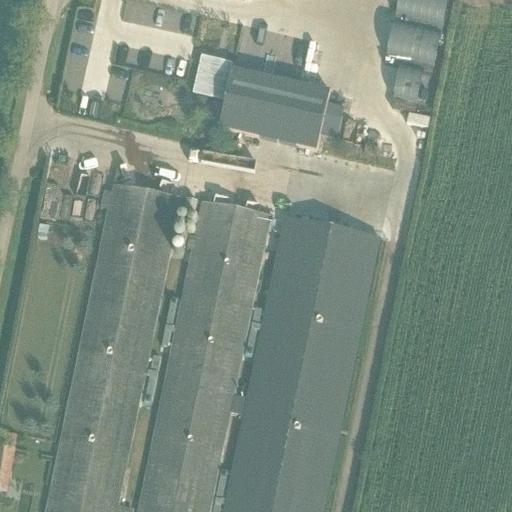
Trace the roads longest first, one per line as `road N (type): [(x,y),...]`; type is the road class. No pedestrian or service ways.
road 1 (unknown): [(24,133),(405,208),(413,145),(396,115),(361,88),(315,32),(213,0)]
road 2 (unclassified): [(0,249),(52,0)]
